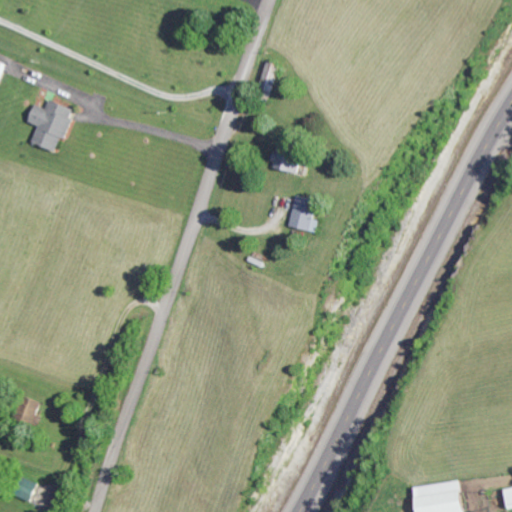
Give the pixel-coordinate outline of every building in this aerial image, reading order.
[(10,63),(0,58),(0,80),(2,81),(10,63)] [(285,63),(272,59),(262,85),(275,89),(285,63)] [(62,150),(77,107),(53,98),(49,106),(38,102),(32,121),(41,124),(35,140),(62,150)] [(305,150),(280,146),(276,166),(302,171),(305,150)] [(322,219),(316,217),(321,199),(300,194),(292,225),(319,231),(322,219)] [(42,482),(27,476),(20,494),(35,500),(42,482)] [(420,485),(423,511),(470,511),(467,480),(420,485)]
